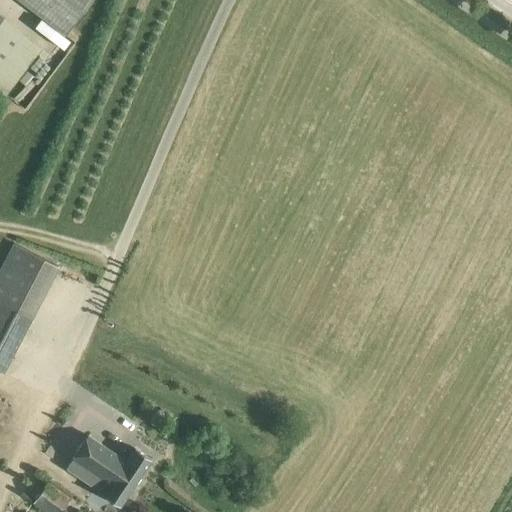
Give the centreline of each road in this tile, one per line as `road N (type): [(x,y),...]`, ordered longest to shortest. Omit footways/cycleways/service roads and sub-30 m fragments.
road 1 (unclassified): [(117,260),(231,0)]
road 2 (unclassified): [(0,230),(117,260)]
